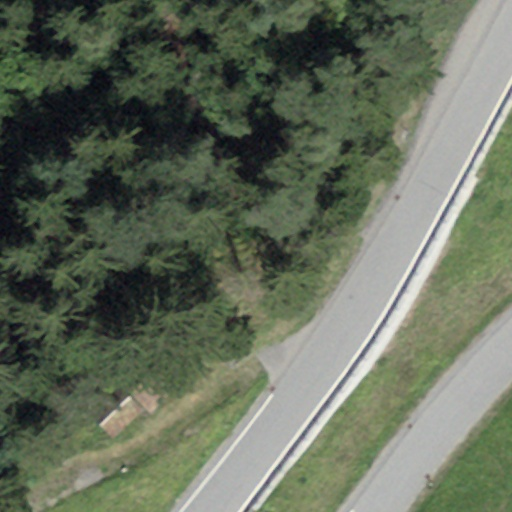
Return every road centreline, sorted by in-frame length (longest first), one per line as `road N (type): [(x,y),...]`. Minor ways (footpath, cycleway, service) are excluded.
road 1 (unclassified): [(207,511),(350,324),(511,37)]
road 2 (track): [(25,511),(350,324)]
road 3 (unclassified): [(511,348),(379,511)]
